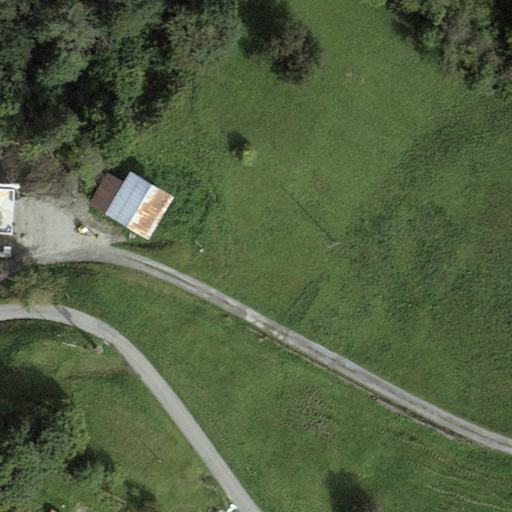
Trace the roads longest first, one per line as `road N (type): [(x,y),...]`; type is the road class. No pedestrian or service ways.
road 1 (track): [(0,272),(87,253),(146,265),(484,440),(511,446)]
road 2 (unclassified): [(0,308),(77,316),(137,348),(256,511)]
